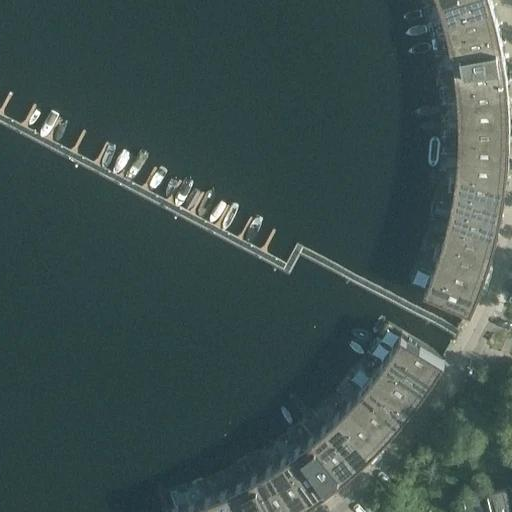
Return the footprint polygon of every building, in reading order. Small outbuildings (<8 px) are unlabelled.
[(486,0),(447,0),(439,3),(444,20),(489,7),(486,0)] [(489,7),(444,20),(448,36),(493,26),(489,7)] [(493,26),(448,36),(451,53),(497,45),(493,26)] [(497,45),(451,53),(454,70),(501,64),(497,45)] [(501,64),(454,70),(456,87),(503,83),(501,64)] [(503,83),(456,87),(457,105),(504,102),(503,83)] [(504,102),(457,105),(458,122),(505,121),(504,102)] [(505,121),(458,122),(458,139),(505,141),(505,121)] [(505,141),(458,139),(457,156),(504,160),(505,141)] [(455,174),(502,179),(504,160),(457,156),(455,174)] [(453,191),(499,198),(502,179),(455,174),(453,191)] [(449,208),(496,217),(499,198),(453,191),(449,208)] [(491,236),(496,217),(449,208),(446,225),(491,236)] [(446,225),(441,241),(486,255),(491,236),(446,225)] [(480,273),(486,255),(441,241),(436,258),(480,273)] [(436,258),(430,274),(473,291),(480,273),(436,258)] [(473,291),(430,274),(423,290),(466,309),(473,291)] [(390,348),(430,374),(440,358),(400,333),(390,348)] [(390,348),(381,362),(419,390),(430,374),(390,348)] [(407,406),(419,390),(381,362),(370,376),(407,406)] [(370,376),(359,389),(395,421),(407,406),(370,376)] [(348,402),(382,435),(395,421),(359,389),(348,402)] [(348,402),(335,415),(369,449),(382,435),(348,402)] [(323,426),(355,462),(369,449),(335,415),(323,426)] [(323,426),(310,438),(340,475),(355,462),(323,426)] [(296,448),(325,487),(340,475),(310,438),(296,448)] [(296,448),(282,458),(309,498),(325,487),(296,448)] [(293,508),(309,498),(282,458),(268,468),(293,508)] [(268,468),(253,477),(272,511),(286,511),(293,508),(268,468)] [(237,485),(251,511),(272,511),(253,477),(237,485)] [(251,511),(237,485),(222,492),(230,511),(251,511)] [(473,493),(478,511),(511,511),(511,509),(506,485),(473,493)] [(211,511),(230,511),(222,492),(206,499),(211,511)] [(211,511),(206,499),(190,505),(192,511),(211,511)]
